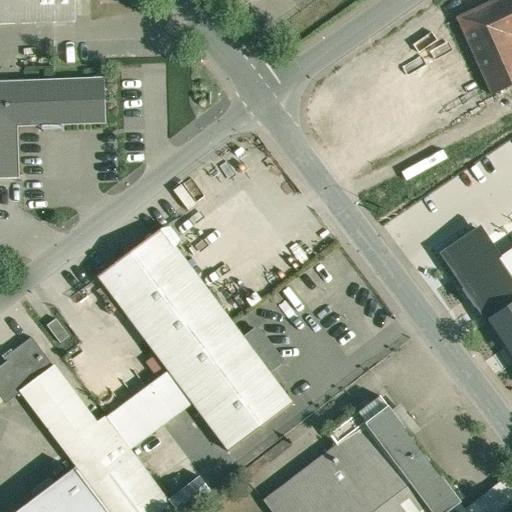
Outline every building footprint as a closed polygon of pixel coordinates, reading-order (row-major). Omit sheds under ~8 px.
[(0,0),(0,23),(75,21),(73,0),(0,0)] [(511,0),(496,0),(457,18),(493,95),(511,85),(511,0)] [(102,81),(0,84),(0,176),(17,176),(15,123),(44,122),(44,128),(61,127),(61,122),(104,121),(102,81)] [(162,228),(99,276),(169,370),(233,323),(176,247),(179,242),(168,227),(162,228)] [(511,249),(497,259),(511,281),(511,249)] [(511,305),(511,281),(497,259),(485,267),(484,271),(480,273),(477,273),(468,279),(467,284),(482,307),(482,311),(487,319),(491,319),(511,305)] [(511,305),(491,319),(511,350),(511,305)] [(70,337),(56,320),(47,327),(60,344),(70,337)] [(244,338),(233,323),(169,370),(193,403),(229,451),(293,403),(270,372),(244,338)] [(281,359),(259,330),(255,330),(244,338),(270,372),(281,363),(281,359)] [(32,337),(13,352),(12,350),(3,356),(7,361),(0,367),(0,393),(7,403),(22,392),(22,391),(21,390),(54,366),(32,337)] [(97,422),(54,366),(21,390),(22,391),(22,392),(112,511),(178,511),(169,499),(131,449),(107,417),(106,416),(97,422)] [(169,370),(107,417),(131,449),(193,403),(169,370)] [(430,511),(364,425),(388,407),(380,396),(329,435),(337,446),(263,502),(271,511),(430,511)] [(447,511),(460,503),(388,407),(364,425),(430,511),(447,511)] [(112,511),(78,466),(16,511),(112,511)] [(200,476),(169,499),(178,511),(183,511),(191,507),(211,491),(200,476)]
